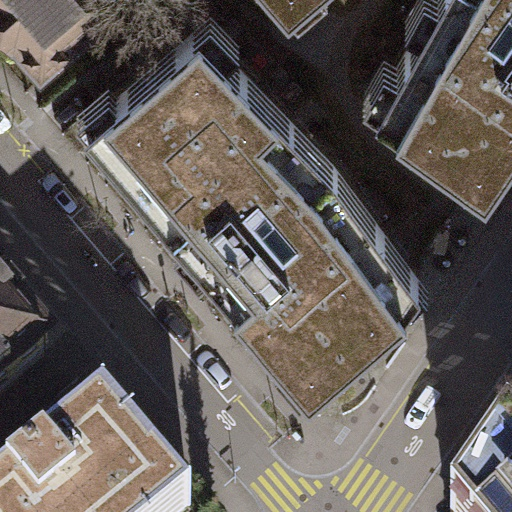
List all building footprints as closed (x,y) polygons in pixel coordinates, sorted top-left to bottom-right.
[(0,0),(0,14),(15,31),(17,30),(42,59),(111,0),(0,0)] [(281,0),(289,9),(299,0),(281,0)] [(403,70),(383,105),(487,178),(511,142),(511,0),(442,0),(427,27),(420,23),(396,65),(403,70)] [(402,297),(422,270),(334,154),(200,16),(86,115),(310,377),(402,297)] [(0,390),(50,348),(0,291),(0,390)] [(0,493),(0,511),(186,511),(189,510),(103,408),(0,493)] [(511,511),(511,453),(470,511),(511,511)]
